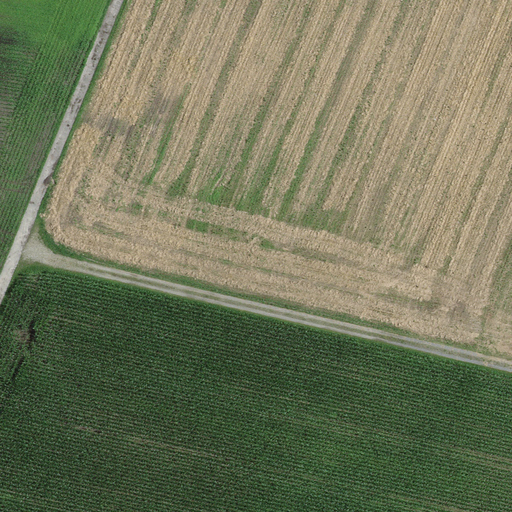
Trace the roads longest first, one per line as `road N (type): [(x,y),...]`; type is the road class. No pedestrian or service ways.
road 1 (track): [(15,251),(511,370)]
road 2 (track): [(117,0),(0,289)]
